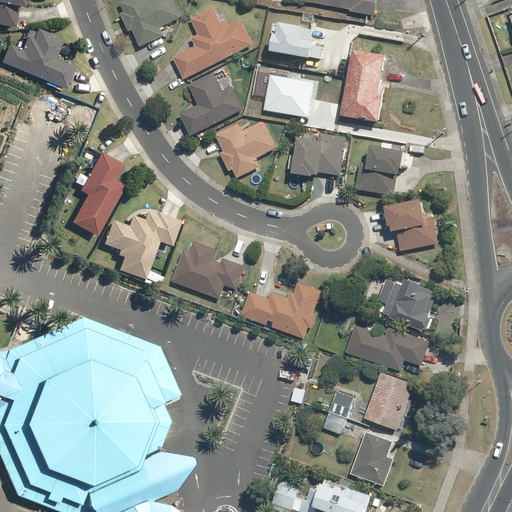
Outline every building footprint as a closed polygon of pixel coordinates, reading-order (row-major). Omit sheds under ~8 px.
[(24,0),(0,0),(0,26),(11,28),(15,6),(23,7),(24,0)] [(145,0),(132,0),(120,5),(124,14),(120,16),(128,34),(133,32),(139,48),(164,37),(161,29),(180,21),(172,0),(152,0),(146,2),(145,0)] [(299,0),(299,3),(375,19),(378,0),(299,0)] [(173,60),(184,81),(253,46),(240,21),(228,27),(225,22),(220,24),(212,9),(190,21),(197,35),(189,39),(195,49),(173,60)] [(282,24),(278,55),(320,61),(324,30),(282,24)] [(7,46),(0,62),(0,64),(63,90),(71,69),(52,61),(60,42),(34,31),(31,39),(25,37),(19,51),(7,46)] [(379,126),(383,100),(379,99),(386,57),(352,52),(341,120),(379,126)] [(180,118),(189,137),(242,111),(231,88),(223,92),(216,77),(189,90),(198,108),(180,118)] [(282,80),(278,109),(324,115),(328,86),(282,80)] [(277,149),(264,123),(243,133),(239,125),(216,136),(224,153),(219,155),(228,174),(232,172),(237,182),(259,171),(254,160),(277,149)] [(318,144),(298,141),(293,178),(311,180),(311,178),(319,179),(320,174),(340,177),(345,139),(319,136),(318,144)] [(292,150),(281,148),(277,166),(288,168),(292,150)] [(368,166),(360,164),(356,192),(394,198),(397,176),(400,176),(404,155),(370,150),(368,166)] [(122,166),(98,154),(78,192),(84,195),(68,225),(93,239),(120,188),(113,184),(122,166)] [(418,198),(383,208),(390,234),(394,233),(400,255),(439,245),(433,222),(425,224),(418,198)] [(127,228),(110,222),(102,246),(115,251),(113,256),(120,259),(115,273),(144,283),(157,245),(169,249),(178,222),(155,214),(154,217),(145,214),(143,221),(130,216),(127,228)] [(185,251),(173,285),(218,301),(223,286),(238,291),(246,269),(223,261),(221,265),(214,263),(217,252),(193,243),(190,253),(185,251)] [(404,286),(388,281),(381,303),(386,305),(382,319),(394,323),(396,316),(425,326),(435,297),(421,293),(423,287),(406,282),(404,286)] [(248,294),(240,318),(267,327),(268,323),(274,325),(272,330),(305,341),(309,330),(312,331),(317,316),(314,315),(322,292),(297,284),(293,295),(290,294),(288,299),(271,294),(268,301),(248,294)] [(0,462),(15,495),(58,511),(169,511),(146,502),(174,490),(189,476),(185,464),(156,452),(169,421),(160,403),(178,395),(158,348),(81,317),(8,349),(3,359),(0,357),(0,462)] [(380,335),(353,328),(346,358),(401,372),(403,363),(422,368),(429,341),(382,328),(380,335)] [(415,386),(381,373),(363,421),(397,434),(415,386)] [(356,399),(337,393),(331,412),(349,418),(356,399)] [(347,420),(330,414),(324,429),(341,436),(347,420)] [(393,442),(366,433),(351,477),(385,488),(394,461),(387,459),(393,442)] [(365,511),(371,498),(325,482),(323,488),(320,487),(315,502),(297,495),(300,487),(282,481),(273,507),(286,511),(293,511),(294,511),(295,511),(314,511),(315,511),(317,511),(365,511)]
